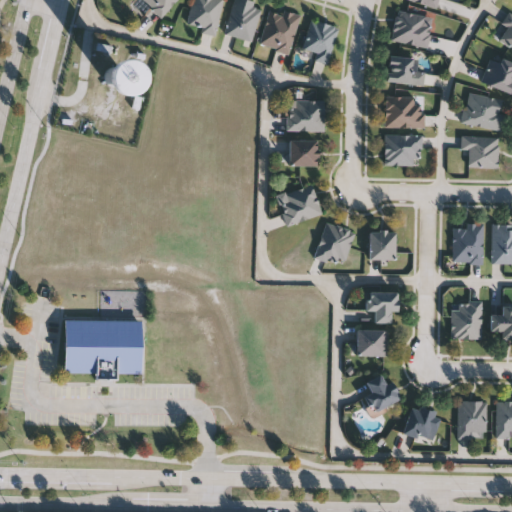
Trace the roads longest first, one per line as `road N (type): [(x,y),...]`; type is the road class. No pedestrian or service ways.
road 1 (secondary): [(511,480),(0,477)]
road 2 (secondary): [(209,506),(511,510)]
road 3 (secondary): [(0,261),(58,0)]
road 4 (residential): [(355,185),(354,83),(366,0)]
road 5 (residential): [(429,191),(429,363)]
road 6 (residential): [(511,193),(355,185)]
road 7 (secondary): [(0,502),(133,505)]
